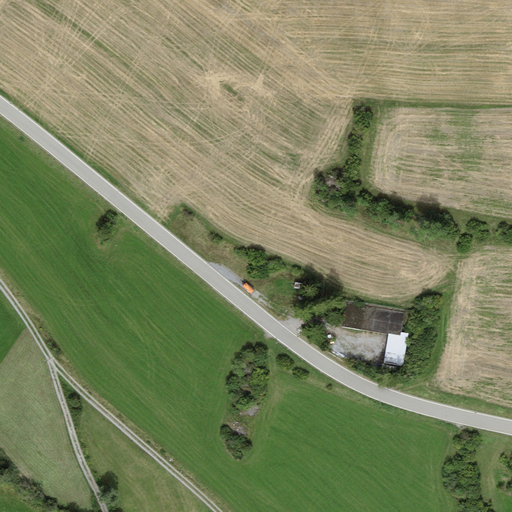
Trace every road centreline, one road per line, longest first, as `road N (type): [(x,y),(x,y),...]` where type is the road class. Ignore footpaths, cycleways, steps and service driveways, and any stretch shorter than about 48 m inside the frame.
road 1 (tertiary): [(0,101),(314,356),(387,394),(511,425)]
road 2 (track): [(222,511),(54,363),(0,284)]
road 3 (track): [(54,363),(76,447),(107,511)]
